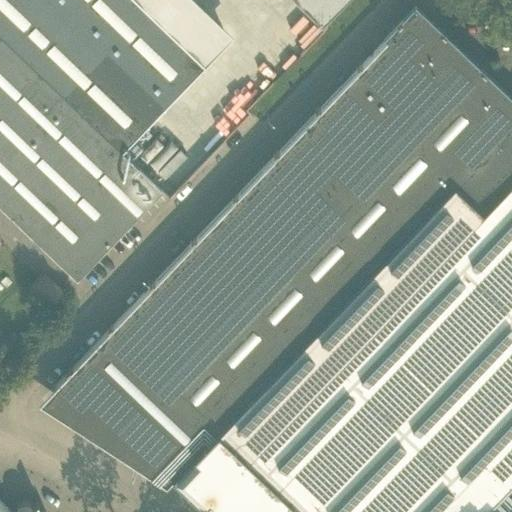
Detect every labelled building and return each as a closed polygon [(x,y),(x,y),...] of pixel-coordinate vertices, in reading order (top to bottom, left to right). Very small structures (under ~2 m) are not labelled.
[(0,0),(0,202),(75,275),(160,188),(119,149),(203,62),(137,0),(0,0)] [(297,0),(320,22),(341,0),(297,0)] [(386,38),(68,370),(176,473),(172,477),(182,487),(208,511),(210,511),(216,506),(222,511),(511,511),(511,94),(467,52),(415,2),(383,35),(386,38)] [(43,272),(29,286),(48,305),(62,291),(43,272)] [(0,511),(33,511),(39,501),(37,501),(36,503),(33,505),(32,503),(30,502),(28,501),(27,501),(26,500),(23,501),(22,501),(21,501),(20,502),(18,504),(17,505),(17,507),(16,508),(16,510),(17,511),(16,511),(11,511),(0,500),(0,511)]
